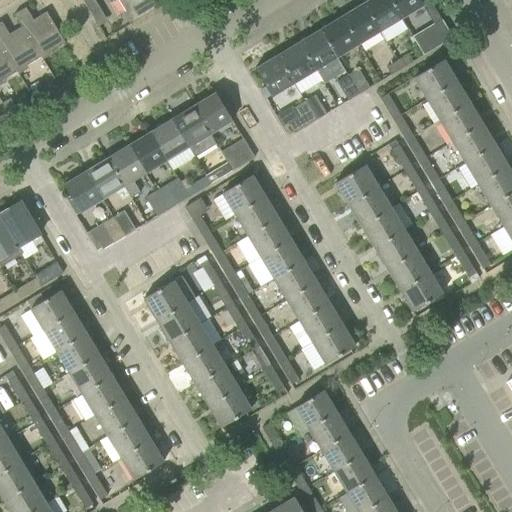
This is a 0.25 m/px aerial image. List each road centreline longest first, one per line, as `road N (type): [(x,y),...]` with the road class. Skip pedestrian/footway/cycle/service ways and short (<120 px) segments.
road 1 (residential): [(207,511),(227,500),(16,150)]
road 2 (residential): [(413,390),(199,42)]
road 3 (residential): [(199,42),(16,150)]
road 4 (residential): [(439,511),(378,411),(413,390)]
